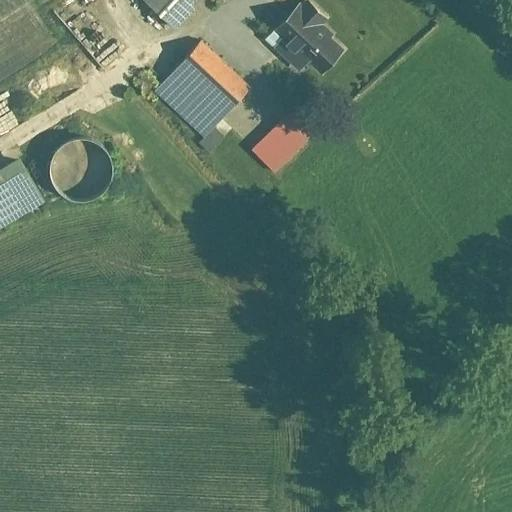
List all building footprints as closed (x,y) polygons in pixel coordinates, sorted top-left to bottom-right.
[(142,0),(173,29),(200,0),(142,0)] [(288,4),(249,47),(314,106),(354,63),(288,4)] [(200,140),(248,90),(200,45),(152,96),(200,140)] [(319,131),(295,108),(224,180),(248,203),(319,131)] [(108,159),(102,153),(97,145),(88,140),(74,140),(61,144),(52,151),(46,165),(47,178),(50,189),(57,197),(64,201),(73,204),(85,205),(94,201),(103,193),(109,184),(111,171),(108,159)] [(0,228),(42,202),(16,159),(0,169),(0,228)]
